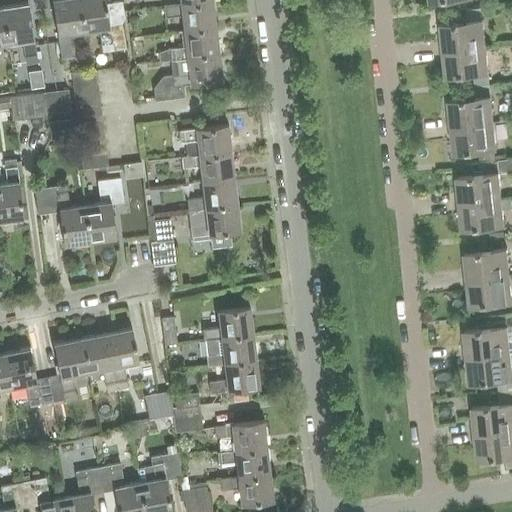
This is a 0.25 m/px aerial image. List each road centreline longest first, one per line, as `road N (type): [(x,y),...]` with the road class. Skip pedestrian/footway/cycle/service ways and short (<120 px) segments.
road 1 (residential): [(327,511),(265,0)]
road 2 (residential): [(429,511),(380,0)]
road 3 (residential): [(0,318),(149,287)]
